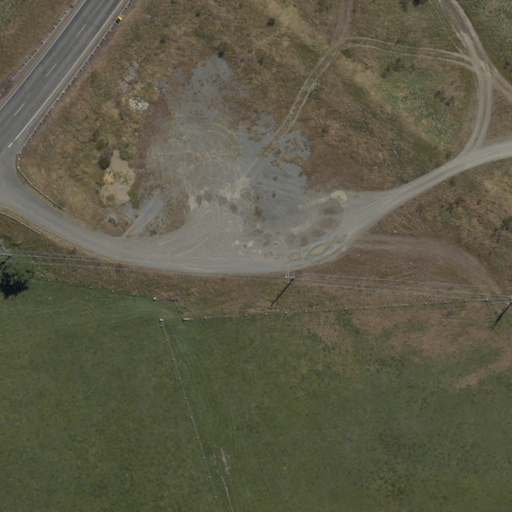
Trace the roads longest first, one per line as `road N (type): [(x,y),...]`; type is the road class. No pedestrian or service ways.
road 1 (unclassified): [(0,196),(75,262),(154,291),(289,282),(477,187),(511,180)]
road 2 (tertiary): [(0,132),(103,0)]
